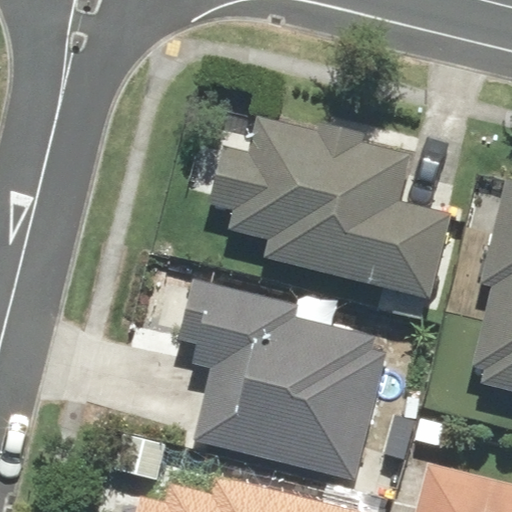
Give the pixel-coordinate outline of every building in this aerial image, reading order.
[(219,125),(202,203),(228,209),(223,230),(269,241),(265,261),(433,298),(452,212),(398,200),(409,154),(364,144),(366,132),(314,121),(312,130),(254,117),(251,132),(219,125)] [(477,280),(493,283),(473,362),(484,365),(479,382),(511,390),(511,180),(503,178),(477,280)] [(199,346),(195,364),(214,369),(196,438),(351,481),(386,353),(370,348),(373,339),(294,317),(297,306),(192,277),(175,340),(199,346)] [(399,501),(396,511),(511,511),(511,484),(426,464),(416,505),(399,501)] [(203,490),(172,483),(167,504),(136,496),(132,511),(381,511),(209,468),(203,490)]
